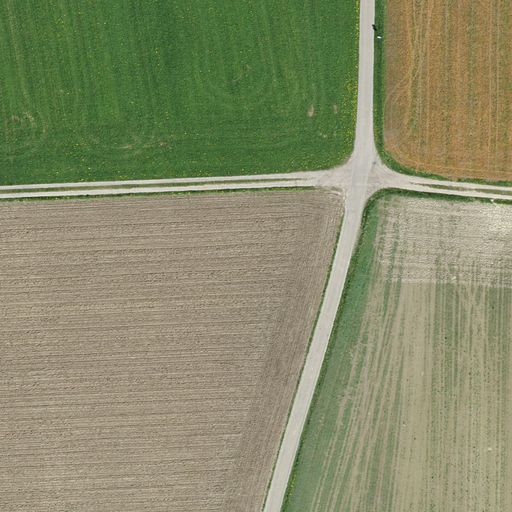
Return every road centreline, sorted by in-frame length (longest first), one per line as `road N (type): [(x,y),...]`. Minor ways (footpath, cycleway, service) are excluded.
road 1 (unclassified): [(367,0),(353,211),(271,511)]
road 2 (track): [(0,195),(358,182),(511,196)]
